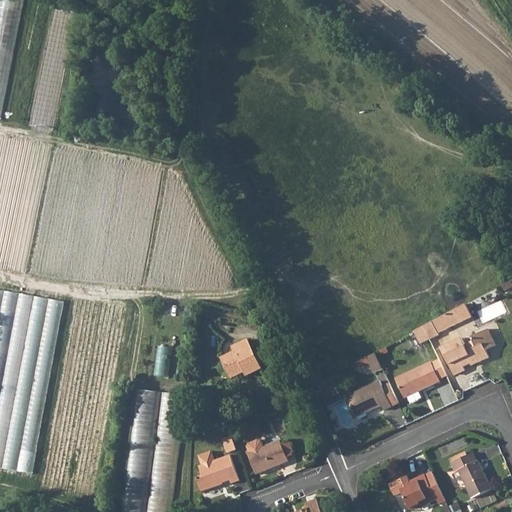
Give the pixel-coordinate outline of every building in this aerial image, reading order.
[(1,0),(0,8),(0,120),(2,121),(24,0),(1,0)] [(53,8),(35,127),(57,130),(75,11),(53,8)] [(0,467),(37,473),(64,301),(24,294),(0,289),(0,467)] [(424,327),(430,340),(439,335),(438,334),(457,325),(461,323),(472,317),(466,304),(455,310),(451,312),(424,327)] [(430,340),(424,327),(415,331),(422,344),(430,340)] [(486,351),(496,347),(489,330),(472,337),(474,342),(466,346),(463,338),(442,348),(455,375),(465,371),(464,367),(470,364),(477,361),(478,363),(490,358),(486,351)] [(246,376),(263,368),(249,339),(233,347),(235,352),(221,358),(231,378),(242,373),(241,370),(243,369),(244,372),(246,376)] [(161,346),(157,375),(169,377),(174,348),(161,346)] [(387,376),(391,375),(380,351),(376,353),(384,369),(387,376)] [(366,358),(370,364),(374,373),(384,369),(376,353),(366,358)] [(356,363),(359,369),(370,364),(366,358),(356,363)] [(439,358),(432,362),(440,379),(447,376),(439,358)] [(405,398),(441,381),(440,379),(432,362),(396,379),(405,398)] [(337,373),(320,382),(323,386),(339,379),(337,373)] [(388,380),(382,383),(392,407),(400,403),(388,380)] [(382,383),(381,381),(347,396),(357,417),(382,406),(384,410),(392,407),(382,383)] [(125,511),(172,511),(185,395),(139,389),(125,511)] [(212,410),(213,398),(198,397),(197,409),(212,410)] [(223,439),(228,453),(238,450),(233,436),(223,439)] [(257,474),(290,461),(288,457),(283,445),(281,440),(265,447),(262,441),(259,440),(249,443),(248,447),(250,453),(249,453),(257,474)] [(283,445),(288,457),(295,454),(290,442),(283,445)] [(233,483),(240,481),(231,455),(215,461),(212,451),(200,456),(203,465),(200,466),(203,476),(198,478),(203,491),(221,485),(221,484),(231,480),(233,483)] [(467,453),(451,460),(453,463),(468,456),(467,453)] [(479,461),(478,461),(474,453),(453,463),(457,472),(460,470),(472,498),(492,489),(479,461)] [(434,472),(418,479),(419,482),(412,485),(411,484),(401,488),(411,508),(421,504),(420,502),(427,499),(429,503),(437,499),(440,505),(447,501),(446,499),(444,494),(434,472)] [(462,491),(460,487),(444,494),(446,499),(462,491)] [(322,511),(320,505),(318,499),(306,504),(308,509),(299,511),(322,511)] [(411,508),(412,511),(429,503),(427,499),(420,502),(421,504),(411,508)] [(330,511),(326,503),(320,505),(322,511),(330,511)]
